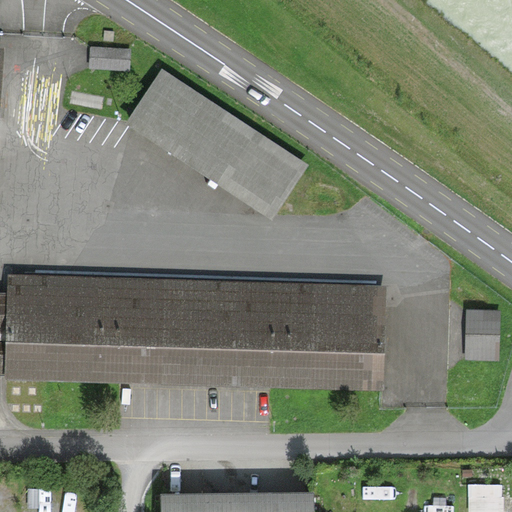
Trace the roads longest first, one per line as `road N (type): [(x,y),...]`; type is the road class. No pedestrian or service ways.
road 1 (unknown): [(47,0),(33,66),(22,231),(369,243),(398,254),(413,272),(429,441)]
road 2 (unclassified): [(0,443),(511,441)]
road 3 (primary): [(132,0),(511,253)]
